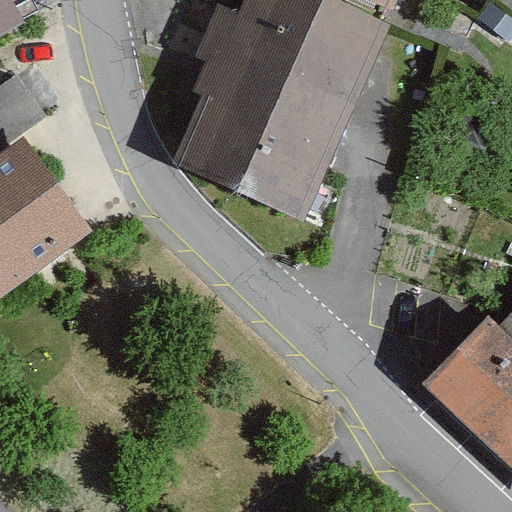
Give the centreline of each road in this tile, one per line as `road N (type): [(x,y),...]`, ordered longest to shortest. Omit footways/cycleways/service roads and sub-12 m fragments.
road 1 (residential): [(393,418),(171,200),(125,113),(99,0)]
road 2 (residential): [(275,511),(393,418)]
road 3 (residential): [(491,511),(393,418)]
